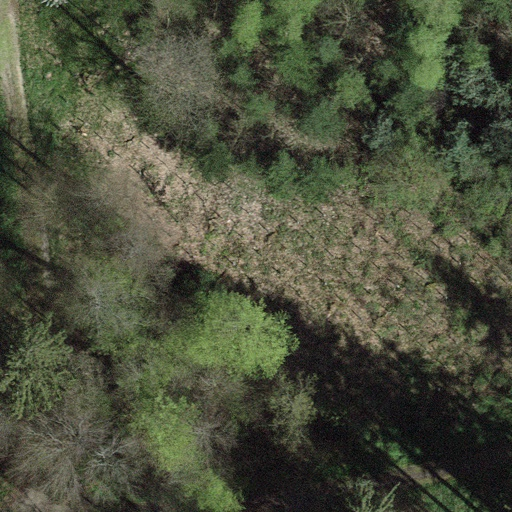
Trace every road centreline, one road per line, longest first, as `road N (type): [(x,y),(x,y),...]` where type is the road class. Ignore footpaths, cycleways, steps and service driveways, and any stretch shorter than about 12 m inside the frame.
road 1 (track): [(3,0),(1,71),(36,511)]
road 2 (track): [(367,511),(511,493)]
